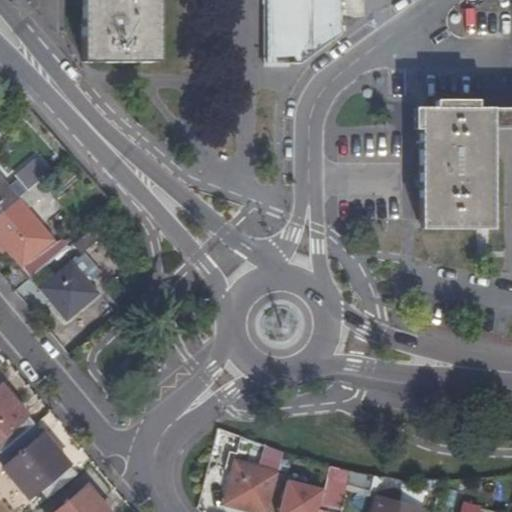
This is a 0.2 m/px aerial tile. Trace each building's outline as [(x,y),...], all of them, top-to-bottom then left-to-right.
[(159,0),(82,0),(82,62),(159,63),(159,0)] [(303,64),(341,35),(340,0),(266,0),(266,63),(303,64)] [(434,110),(476,109),(476,102),(434,101),(434,110)] [(492,221),(491,131),(491,110),(476,109),(434,110),(418,110),(419,221),(492,221)] [(511,130),(511,109),(491,110),(491,131),(511,130)] [(0,178),(0,214),(35,186),(48,175),(40,166),(10,190),(0,178)] [(29,280),(62,252),(27,210),(43,196),(35,186),(0,214),(0,236),(8,246),(4,250),(29,280)] [(492,230),(492,221),(419,221),(419,230),(492,230)] [(97,238),(91,230),(71,246),(78,254),(97,238)] [(0,245),(4,250),(8,246),(0,236),(0,245)] [(65,321),(98,293),(71,261),(38,289),(65,321)] [(0,454),(36,425),(2,384),(0,386),(0,454)] [(0,454),(0,463),(29,498),(39,490),(47,500),(77,475),(36,425),(0,454)] [(244,503),(242,508),(256,511),(266,511),(277,473),(235,462),(226,498),(244,503)] [(349,473),(329,468),(325,484),(318,510),(324,511),(338,511),(346,484),(349,473)] [(361,476),(349,473),(346,484),(370,490),(374,477),(372,477),(361,476)] [(273,511),(314,511),(319,488),(280,480),(273,511)] [(377,499),(392,503),(396,488),(382,484),(377,499)] [(108,511),(87,486),(55,511),(108,511)] [(224,504),(242,508),(244,503),(226,498),(224,504)] [(418,511),(419,510),(392,503),(377,499),(373,511),(418,511)]
